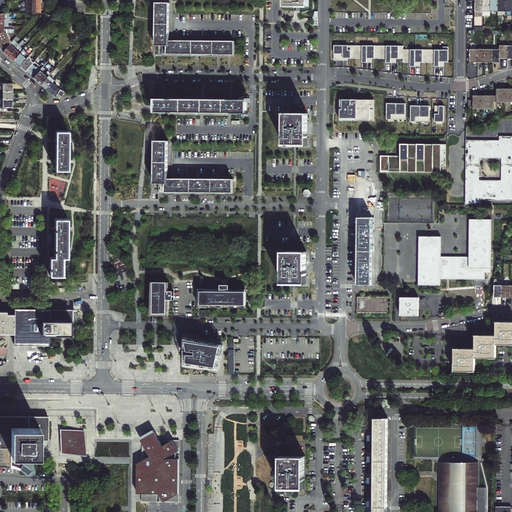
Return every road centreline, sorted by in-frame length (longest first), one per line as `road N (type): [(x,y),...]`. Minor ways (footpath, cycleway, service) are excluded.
road 1 (residential): [(105,91),(148,75),(323,77)]
road 2 (residential): [(103,325),(320,327)]
road 3 (residential): [(104,204),(321,205)]
road 4 (residential): [(341,327),(415,327),(511,313)]
road 5 (secondary): [(355,401),(511,396)]
road 6 (secondary): [(511,387),(356,380)]
road 7 (residential): [(459,86),(323,77)]
road 8 (residential): [(323,77),(321,205)]
road 9 (tertiary): [(198,511),(200,388)]
road 10 (tertiary): [(187,388),(186,511)]
road 11 (residential): [(321,205),(320,327)]
road 12 (secondary): [(104,204),(103,325)]
